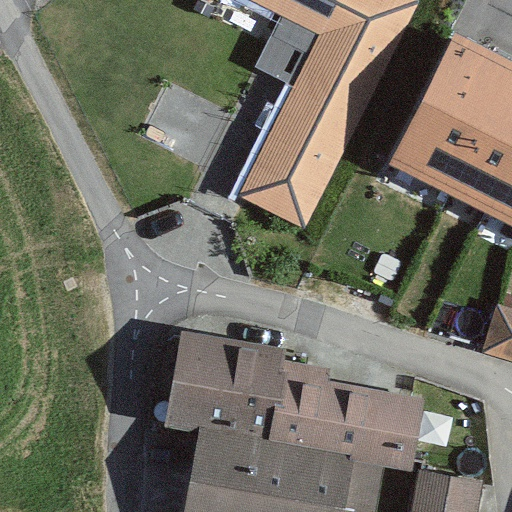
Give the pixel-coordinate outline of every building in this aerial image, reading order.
[(194,177),(304,227),(419,2),(414,0),(186,0),(182,9),(260,45),(194,177)] [(511,0),(462,0),(402,136),(511,179),(511,0)] [(511,179),(402,136),(346,283),(484,327),(495,307),(499,293),(504,282),(511,258),(511,255),(511,179)] [(511,357),(511,305),(502,303),(487,350),(511,357)] [(204,425),(273,441),(281,397),(312,379),(316,361),(183,336),(167,419),(204,425)] [(425,395),(312,379),(281,397),(273,441),(352,455),(414,468),(425,395)] [(204,425),(186,511),(343,511),(352,455),(273,441),(204,425)] [(422,469),(413,511),(479,511),(486,482),(422,469)]
